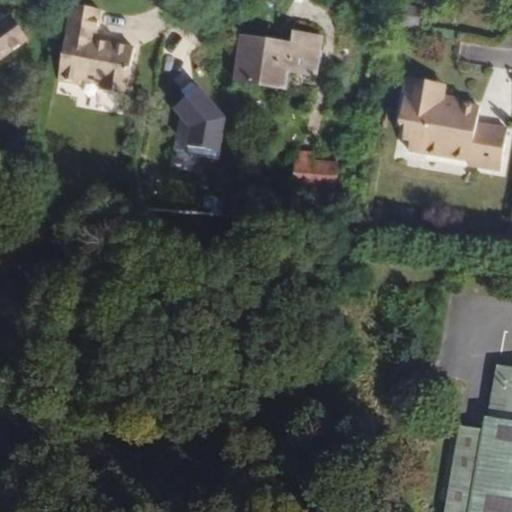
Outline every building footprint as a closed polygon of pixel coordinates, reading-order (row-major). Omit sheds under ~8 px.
[(65,4),(52,81),(73,85),(74,79),(94,82),(94,88),(119,92),(127,47),(89,40),(93,9),(65,4)] [(0,54),(21,39),(3,14),(0,16),(0,54)] [(287,44),(235,38),(231,79),(280,86),(281,71),(308,74),(313,36),(289,34),(287,44)] [(219,118),(185,79),(174,89),(181,98),(169,109),(185,127),(180,152),(211,158),(219,118)] [(397,84),(390,122),(401,125),(397,149),(459,160),(458,165),(490,171),(498,129),(467,123),(470,108),(434,101),(435,91),(397,84)] [(327,187),(330,162),(306,160),(294,160),(290,159),(287,183),(327,187)] [(457,411),(439,511),(511,511),(511,353),(495,351),(485,404),(483,404),(480,415),(457,411)]
